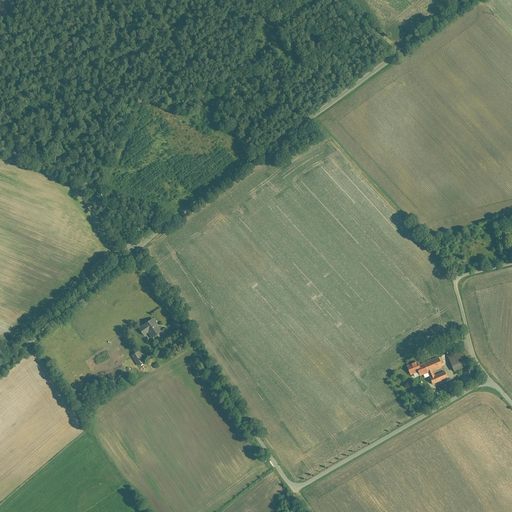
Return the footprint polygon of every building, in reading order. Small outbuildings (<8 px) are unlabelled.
[(143,336),(147,334),(151,340),(161,332),(152,319),(141,326),(142,327),(138,329),(143,336)] [(138,352),(131,356),(137,367),(144,363),(138,352)] [(462,352),(447,357),(453,372),(467,366),(462,352)] [(406,366),(410,375),(418,372),(419,376),(428,373),(430,378),(429,379),(431,385),(447,379),(444,372),(434,376),(432,371),(442,368),(438,358),(418,366),(416,362),(406,366)] [(458,379),(439,388),(442,396),(462,388),(458,379)]
